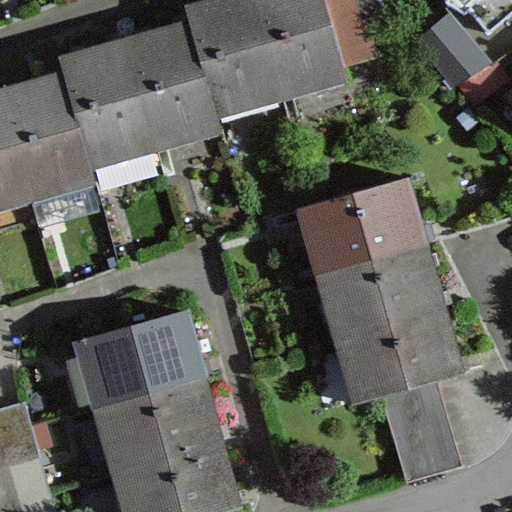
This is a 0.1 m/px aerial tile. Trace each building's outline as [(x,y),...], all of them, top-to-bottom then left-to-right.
[(217,116),(283,97),(255,0),(208,0),(186,7),(190,21),(217,116)] [(325,0),(255,0),(283,97),(347,79),(343,64),(374,55),(364,21),(334,30),(325,0)] [(364,21),(392,13),(381,0),(325,0),(334,30),(364,21)] [(511,0),(463,0),(490,32),(511,13),(511,0)] [(447,16),(416,42),(456,87),(488,64),(447,16)] [(157,149),(221,130),(217,116),(190,21),(125,40),(157,149)] [(125,40),(60,58),(64,71),(92,167),(157,149),(125,40)] [(92,167),(64,71),(0,89),(0,94),(30,199),(96,180),(92,167)] [(478,75),(464,86),(477,102),(491,91),(478,75)] [(0,207),(30,199),(0,94),(0,207)] [(299,208),(317,273),(428,241),(409,176),(299,208)] [(317,273),(336,338),(447,306),(428,241),(317,273)] [(336,338),(355,404),(383,396),(437,381),(466,372),(447,306),(336,338)] [(187,309),(75,342),(94,407),(206,373),(187,309)] [(206,373),(94,407),(113,472),(226,439),(206,373)] [(437,381),(383,396),(392,424),(445,407),(437,381)] [(0,408),(0,421),(13,464),(41,455),(25,401),(0,408)] [(445,407),(392,424),(401,452),(454,435),(445,407)] [(0,467),(13,464),(0,421),(0,467)] [(454,435),(401,452),(408,477),(462,461),(454,435)] [(226,439),(113,472),(124,511),(214,511),(244,503),(226,439)] [(49,511),(57,510),(41,455),(13,464),(26,511),(49,511)] [(0,511),(26,511),(13,464),(0,467),(0,511)]
